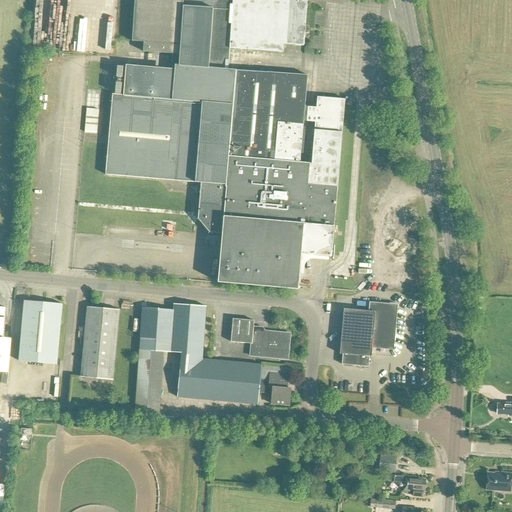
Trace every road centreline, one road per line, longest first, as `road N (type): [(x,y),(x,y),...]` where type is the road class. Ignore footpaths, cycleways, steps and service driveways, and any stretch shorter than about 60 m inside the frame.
road 1 (unclassified): [(455,427),(319,417),(309,409),(314,312),(306,305),(72,281)]
road 2 (secondary): [(455,427),(448,233),(406,0)]
road 3 (unclassified): [(72,281),(62,401)]
